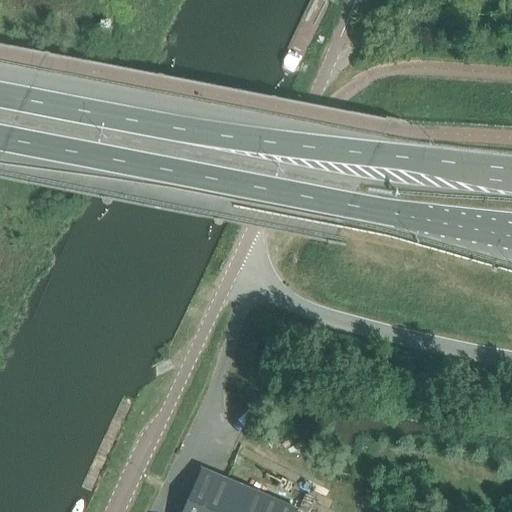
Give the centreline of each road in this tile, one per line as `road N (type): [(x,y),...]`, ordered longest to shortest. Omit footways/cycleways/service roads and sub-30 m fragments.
road 1 (trunk): [(0,138),(511,236)]
road 2 (trunk): [(511,175),(222,138),(0,95)]
road 3 (unclassified): [(511,361),(312,313),(234,266)]
road 4 (unclassified): [(234,266),(357,0)]
road 5 (unclassified): [(118,511),(234,266)]
